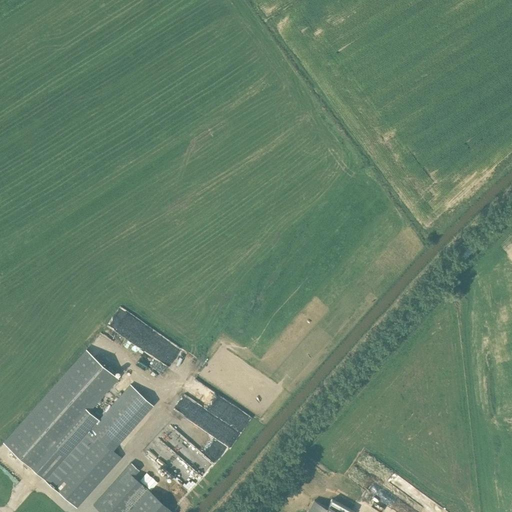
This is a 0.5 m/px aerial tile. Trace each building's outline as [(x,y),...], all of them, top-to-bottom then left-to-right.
[(121,306),(108,325),(128,339),(133,339),(136,336),(130,331),(157,332),(121,306)] [(137,347),(162,360),(170,344),(162,340),(161,342),(156,340),(153,346),(145,341),(146,338),(142,336),(139,341),(140,342),(137,347)] [(118,378),(86,349),(3,441),(45,479),(98,419),(89,411),(118,378)] [(45,479),(76,508),(120,457),(110,448),(151,403),(130,384),(98,419),(45,479)] [(93,505),(101,511),(127,511),(148,488),(134,475),(139,470),(131,463),(93,505)] [(314,500),(307,511),(351,511),(352,511),(332,500),(327,508),(314,500)]
